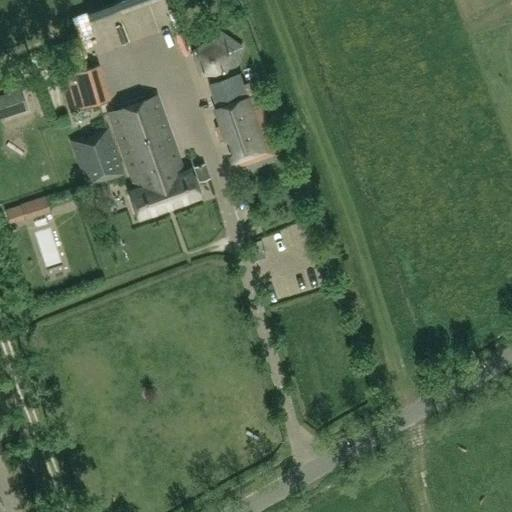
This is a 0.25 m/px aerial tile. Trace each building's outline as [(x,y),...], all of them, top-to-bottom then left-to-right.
[(204,70),(223,71),(229,52),(213,41),(198,52),(204,70)] [(67,75),(78,110),(108,100),(98,65),(67,75)] [(248,96),(240,73),(210,84),(218,107),(217,107),(222,124),(216,127),(221,141),(228,138),(231,140),(236,153),(234,158),(237,166),(243,165),(245,170),(275,160),(273,154),(278,153),(257,93),(248,96)] [(106,114),(133,188),(127,190),(138,219),(200,198),(190,169),(184,171),(158,96),(106,114)] [(107,130),(71,142),(86,187),(122,175),(107,130)] [(199,182),(209,178),(204,163),(194,167),(199,182)] [(48,193),(24,199),(28,216),(52,210),(48,193)]
